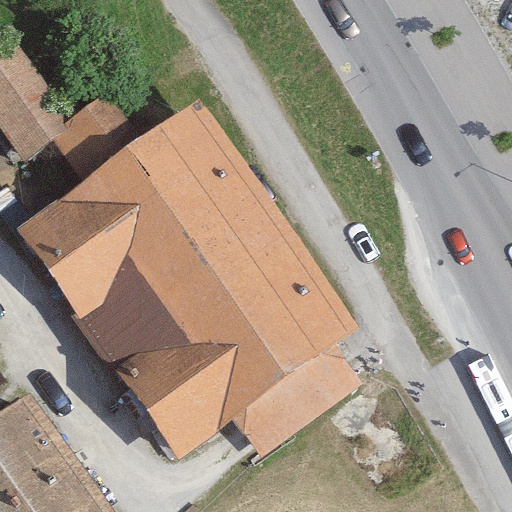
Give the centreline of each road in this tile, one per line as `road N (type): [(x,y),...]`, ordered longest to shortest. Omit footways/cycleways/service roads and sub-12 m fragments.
road 1 (residential): [(409,361),(188,0)]
road 2 (secondary): [(511,289),(349,0)]
road 3 (residential): [(0,280),(131,492)]
